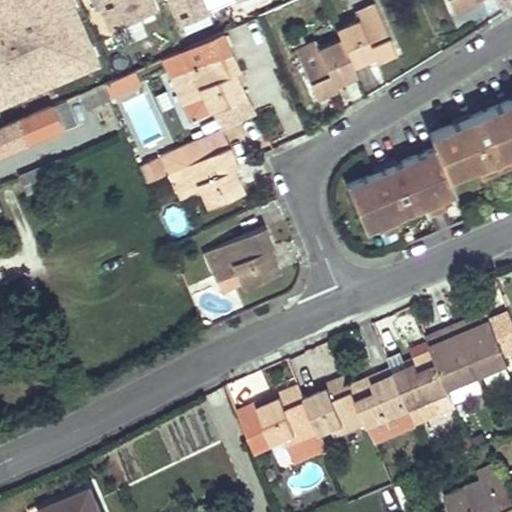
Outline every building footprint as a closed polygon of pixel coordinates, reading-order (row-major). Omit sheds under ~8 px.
[(0,0),(0,101),(98,66),(73,0),(0,0)] [(97,0),(104,25),(156,11),(153,0),(97,0)] [(168,0),(177,22),(230,0),(168,0)] [(448,0),(453,12),(474,2),(473,0),(448,0)] [(396,51),(375,2),(354,10),(358,18),(335,28),(339,37),(352,66),(374,56),(376,60),(396,51)] [(239,70),(222,32),(161,59),(178,96),(198,87),(202,96),(208,111),(245,95),(234,72),(239,70)] [(352,66),(339,37),(317,47),(314,39),(294,48),(315,97),(337,88),(334,83),(355,74),(352,66)] [(124,93),(116,78),(104,84),(110,98),(124,93)] [(104,84),(103,82),(80,92),(87,108),(110,98),(104,84)] [(202,96),(198,87),(178,96),(182,105),(202,96)] [(144,93),(123,101),(141,145),(162,137),(144,93)] [(253,113),(245,95),(208,111),(216,129),(220,127),(242,117),(253,113)] [(0,151),(74,121),(64,99),(0,125),(0,151)] [(511,99),(429,133),(435,147),(346,184),(364,227),(377,222),(394,215),(424,203),(440,196),(454,190),(447,174),(474,163),(511,147),(511,99)] [(237,165),(220,127),(216,129),(160,154),(177,191),(195,183),(199,191),(206,206),(243,190),(233,166),(237,165)] [(511,156),(511,147),(474,163),(477,170),(511,156)] [(59,168),(56,160),(18,176),(21,184),(59,168)] [(64,179),(59,168),(21,184),(26,194),(64,179)] [(199,191),(195,183),(177,191),(181,199),(199,191)] [(442,202),(440,196),(424,203),(426,209),(442,202)] [(396,222),(394,215),(377,222),(381,229),(396,222)] [(273,245),(266,225),(204,252),(212,271),(232,263),(236,272),(242,286),(278,271),(268,248),(273,245)] [(236,272),(232,263),(212,271),(216,280),(236,272)] [(510,363),(487,310),(456,323),(479,376),(510,363)] [(479,376),(456,323),(437,331),(440,339),(430,345),(431,349),(448,389),(479,376)] [(440,339),(437,331),(426,336),(429,344),(440,339)] [(448,389),(431,349),(410,357),(413,363),(394,370),(409,407),(448,389)] [(394,370),(392,366),(350,383),(367,422),(368,425),(409,407),(394,370)] [(350,383),(346,374),(325,383),(326,387),(304,396),(319,431),(320,434),(331,428),(343,423),(346,430),(367,422),(350,383)] [(304,396),(299,384),(278,392),(280,396),(257,407),(272,442),(284,437),(296,432),(300,439),(319,431),(304,396)] [(455,405),(448,389),(409,407),(415,421),(455,405)] [(415,421),(409,407),(368,425),(375,442),(416,424),(415,421)] [(346,430),(343,423),(331,428),(334,435),(346,430)] [(300,439),(296,432),(284,437),(287,445),(300,439)] [(511,511),(511,490),(500,461),(479,470),(482,478),(443,495),(450,511),(511,511)] [(100,511),(91,487),(42,508),(43,511),(100,511)]
